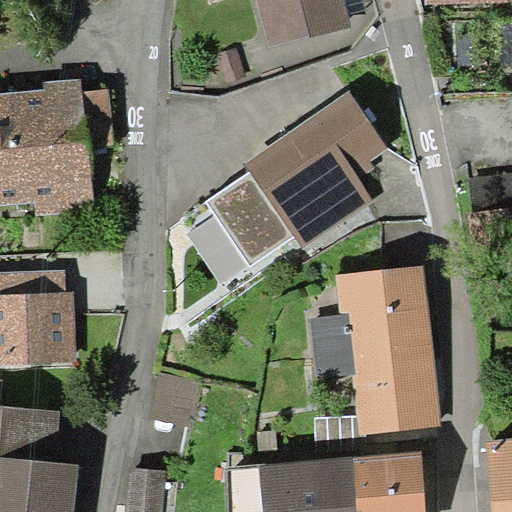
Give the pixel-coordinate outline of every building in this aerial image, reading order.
[(256,0),(269,48),(340,30),(332,0),(256,0)] [(105,147),(100,95),(0,104),(0,202),(32,200),(33,215),(85,209),(84,194),(87,194),(82,150),(105,147)] [(377,148),(347,103),(247,171),(298,247),(364,202),(351,180),(366,170),(359,160),(377,148)] [(511,181),(465,186),(475,267),(511,262),(511,181)] [(266,235),(232,186),(182,221),(216,269),(266,235)] [(415,273),(380,276),(336,281),(341,328),(309,331),(315,380),(351,376),(356,429),(312,432),(315,453),(360,449),(359,436),(432,428),(415,273)] [(57,281),(0,282),(0,363),(66,361),(64,301),(58,301),(57,281)] [(0,511),(64,511),(69,469),(35,466),(39,416),(0,412),(0,511)] [(511,511),(511,444),(485,447),(491,511),(511,511)] [(354,465),(357,511),(418,511),(414,461),(354,465)] [(357,511),(354,465),(224,475),(227,511),(357,511)] [(159,476),(130,473),(126,511),(186,511),(188,488),(158,485),(159,476)]
